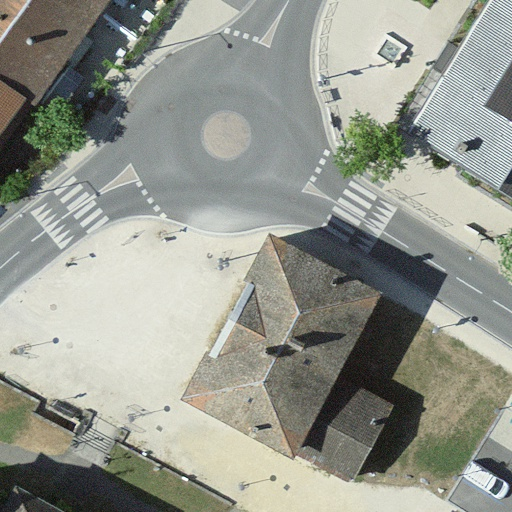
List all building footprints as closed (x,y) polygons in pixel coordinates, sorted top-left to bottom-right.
[(95,0),(0,0),(0,82),(22,99),(55,58),(72,70),(90,46),(72,31),(95,0)] [(511,0),(498,0),(419,125),(511,183),(511,0)] [(22,99),(0,82),(0,159),(37,110),(22,99)] [(375,294),(271,239),(189,395),(293,449),(330,378),(375,294)] [(387,408),(330,378),(293,449),(350,479),(387,408)] [(55,511),(19,492),(8,511),(55,511)]
